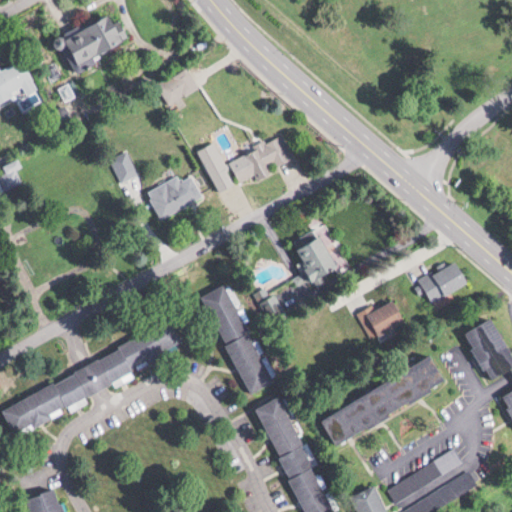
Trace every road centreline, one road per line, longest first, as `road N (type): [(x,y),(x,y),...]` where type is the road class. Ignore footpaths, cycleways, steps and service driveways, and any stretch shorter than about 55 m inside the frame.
road 1 (residential): [(376,149),(0,358)]
road 2 (primary): [(213,0),(511,270)]
road 3 (residential): [(270,511),(212,399),(178,380),(133,396),(63,444),(63,470),(81,511)]
road 4 (residential): [(339,299),(463,228)]
road 5 (tertiary): [(417,184),(481,110),(511,89)]
